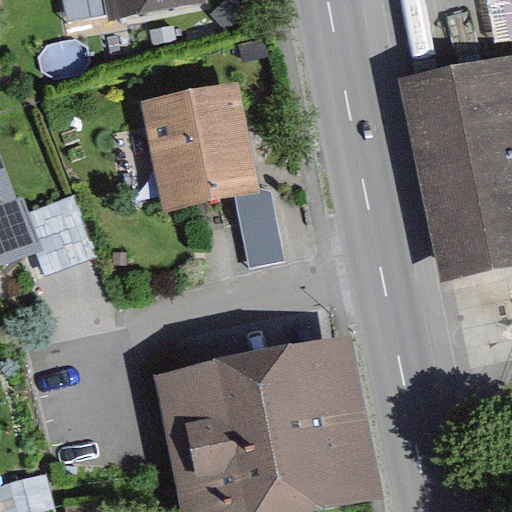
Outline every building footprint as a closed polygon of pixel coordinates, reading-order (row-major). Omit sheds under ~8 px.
[(121,0),(124,14),(198,0),(197,0),(121,0)] [(511,75),(412,95),(448,271),(511,257),(511,75)] [(152,113),(170,206),(249,191),(231,97),(152,113)] [(0,260),(23,252),(0,191),(0,260)] [(187,396),(210,511),(227,511),(350,488),(326,368),(187,396)] [(0,511),(50,511),(35,477),(0,493),(0,511)]
